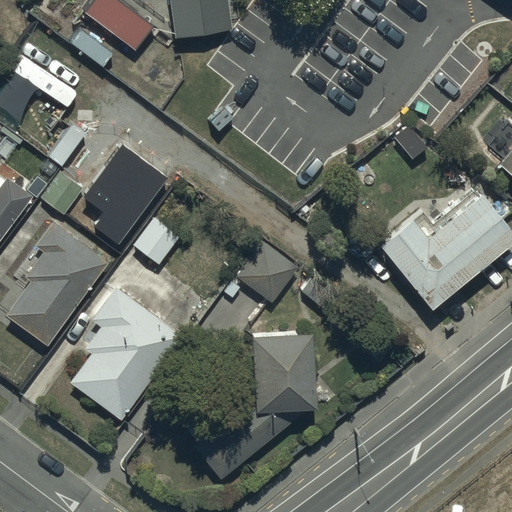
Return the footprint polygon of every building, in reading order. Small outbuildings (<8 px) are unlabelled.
[(153,23),(123,0),(95,0),(88,9),(136,45),(153,23)] [(229,0),(173,0),(178,30),(232,22),(229,0)] [(210,87),(201,96),(254,153),(269,138),(295,166),(332,131),(285,80),(265,99),(235,67),(226,76),(214,63),(200,76),(210,87)] [(169,94),(186,110),(199,96),(194,91),(201,83),(193,75),(186,82),(182,79),(169,94)] [(167,178),(121,145),(83,197),(105,213),(95,226),(119,244),(167,178)] [(511,148),(501,162),(511,170),(511,148)] [(59,167),(38,194),(61,211),(82,184),(59,167)] [(0,231),(29,193),(0,170),(0,231)] [(511,235),(511,234),(478,194),(425,238),(410,221),(381,245),(431,304),(511,235)] [(153,212),(130,240),(155,260),(178,232),(153,212)] [(28,276),(3,310),(44,340),(105,258),(50,217),(32,242),(41,248),(23,272),(28,276)] [(260,236),(233,272),(270,299),(296,263),(260,236)] [(89,349),(66,378),(119,417),(180,334),(113,284),(89,316),(99,323),(83,345),(89,349)] [(190,441),(218,474),(311,400),(309,325),(248,327),(251,384),(190,441)]
